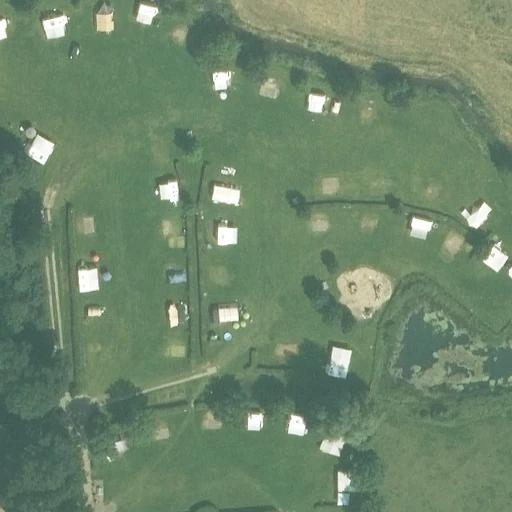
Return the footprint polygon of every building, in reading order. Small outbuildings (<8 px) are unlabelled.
[(161,0),(142,0),(143,17),(162,16),(161,0)] [(50,18),(52,40),(69,38),(67,16),(50,18)] [(217,64),(217,85),(237,85),(237,64),(217,64)] [(260,90),(280,95),(285,75),(265,70),(260,90)] [(361,98),(361,119),(382,118),(381,97),(361,98)] [(54,167),(62,150),(45,142),(37,159),(54,167)] [(392,196),(392,174),(375,173),(375,196),(392,196)] [(427,176),(426,199),(442,199),(443,176),(427,176)] [(233,199),(234,179),(215,178),(214,198),(233,199)] [(189,237),(188,213),(176,213),(175,203),(188,202),(187,179),(167,180),(170,238),(189,237)] [(470,210),(478,225),(494,217),(487,202),(470,210)] [(314,205),(315,227),(335,226),(335,204),(314,205)] [(412,205),(409,228),(428,230),(430,208),(412,205)] [(364,210),(364,232),(379,232),(379,209),(364,210)] [(86,221),(88,243),(107,242),(105,220),(86,221)] [(213,245),(241,244),(240,225),(212,226),(213,245)] [(511,249),(499,237),(486,250),(499,263),(511,250),(511,249)] [(212,288),(232,288),(231,263),(211,264),(212,288)] [(106,275),(87,274),(87,293),(105,293),(106,275)] [(213,336),(232,336),(232,317),(214,317),(213,336)] [(193,340),(165,340),(165,356),(194,355),(193,340)] [(274,342),(273,358),(284,358),(284,360),(301,360),(302,343),(274,342)] [(354,350),(332,350),(332,367),(354,367),(354,350)] [(95,360),(97,372),(112,370),(111,359),(95,360)] [(250,428),(271,429),(272,406),(251,405),(250,428)] [(211,408),(212,433),(233,432),(233,408),(211,408)] [(0,417),(0,485),(40,485),(39,417),(0,417)] [(292,438),(308,438),(308,419),(292,418),(292,438)] [(162,443),(177,442),(176,419),(161,420),(162,443)] [(348,446),(357,427),(340,419),(331,438),(348,446)] [(134,433),(117,436),(121,458),(138,455),(134,433)] [(364,486),(363,468),(342,469),(343,488),(364,486)]
